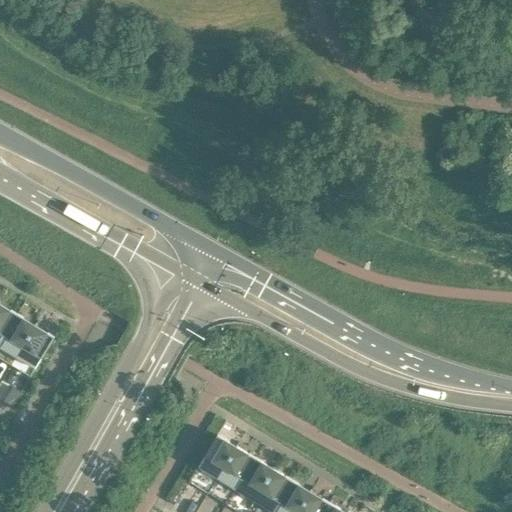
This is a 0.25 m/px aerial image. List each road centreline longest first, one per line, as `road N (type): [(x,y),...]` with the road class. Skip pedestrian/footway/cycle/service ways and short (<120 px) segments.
road 1 (secondary): [(187,280),(356,368),(432,394),(511,405)]
road 2 (secondary): [(511,386),(402,359),(206,245)]
road 3 (tertiary): [(55,511),(187,280)]
road 4 (secondary): [(206,245),(0,132)]
road 5 (secondary): [(0,172),(187,280)]
